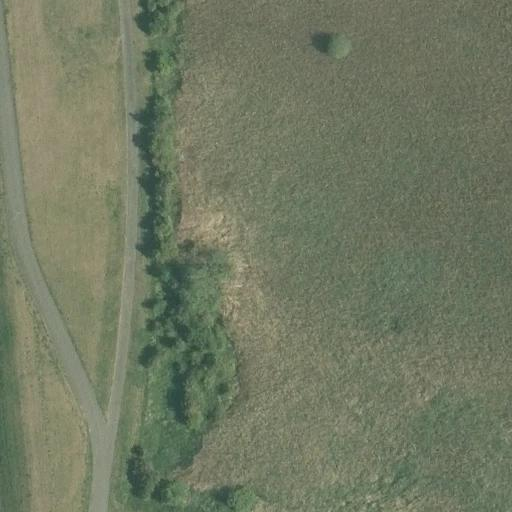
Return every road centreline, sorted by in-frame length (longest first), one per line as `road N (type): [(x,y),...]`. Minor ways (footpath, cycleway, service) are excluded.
road 1 (unclassified): [(107,454),(133,211),(124,0)]
road 2 (unclassified): [(107,454),(24,257),(0,79)]
